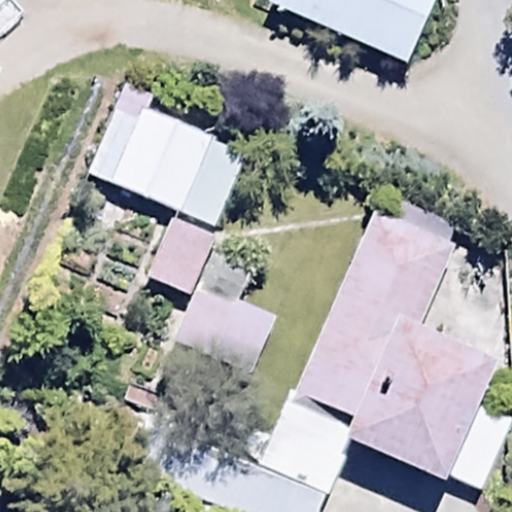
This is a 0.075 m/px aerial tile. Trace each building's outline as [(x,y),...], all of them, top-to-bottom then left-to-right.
[(260,0),(257,7),(396,67),(424,0),(260,0)] [(143,96),(116,85),(78,178),(204,228),(235,152),(137,113),(143,96)] [(429,482),(431,477),(475,494),(503,421),(461,405),(477,363),(405,335),(447,227),(377,200),(371,216),(356,211),(286,394),(278,391),(250,464),(131,419),(111,473),(132,481),(120,511),(310,511),(338,447),(429,482)] [(134,279),(147,285),(179,299),(204,242),(159,223),(134,279)] [(248,257),(209,240),(162,348),(239,381),(266,319),(229,302),(248,257)]
